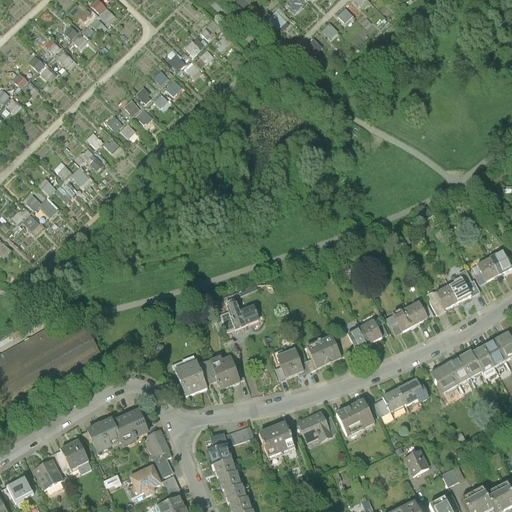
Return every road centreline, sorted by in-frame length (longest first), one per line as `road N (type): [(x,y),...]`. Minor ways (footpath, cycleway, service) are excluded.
road 1 (residential): [(511,304),(375,375),(289,404),(172,424)]
road 2 (residential): [(172,424),(151,391),(112,393),(0,465)]
